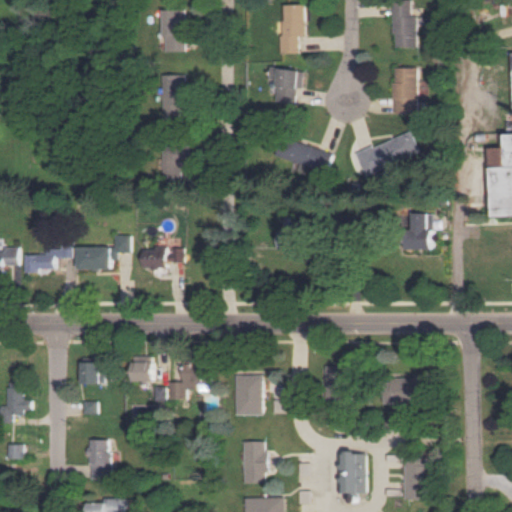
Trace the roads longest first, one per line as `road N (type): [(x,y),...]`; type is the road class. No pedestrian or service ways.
road 1 (tertiary): [(511,326),(0,326)]
road 2 (residential): [(478,326),(480,511)]
road 3 (residential): [(58,327),(61,511)]
